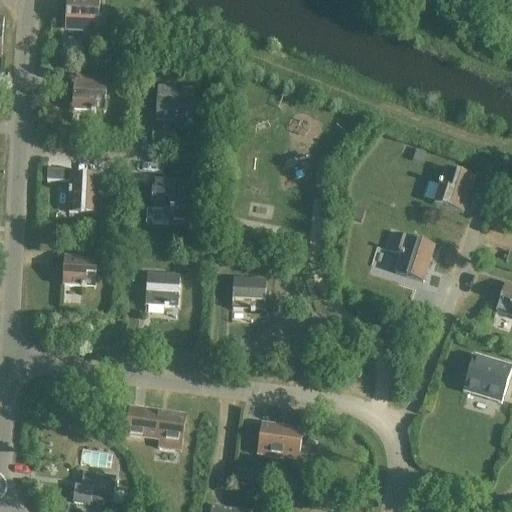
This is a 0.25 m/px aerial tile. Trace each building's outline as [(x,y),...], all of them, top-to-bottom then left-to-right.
[(97,44),(99,2),(66,0),(65,30),(83,31),(83,43),(97,44)] [(104,114),(106,85),(73,83),(72,113),(104,114)] [(193,133),(195,91),(157,89),(155,119),(174,120),(173,132),(193,133)] [(462,215),(473,179),(445,170),(433,206),(462,215)] [(68,215),(98,216),(100,178),(71,177),(71,173),(47,171),(46,182),(70,184),(68,215)] [(188,225),(190,183),(152,181),(150,211),(169,212),(168,224),(188,225)] [(423,284),(434,248),(394,235),(388,254),(400,257),(394,275),(423,284)] [(95,290),(96,260),(64,258),(62,288),(95,290)] [(178,309),(179,279),(147,277),(145,307),(178,309)] [(264,313),(265,283),(233,281),(231,311),(264,313)] [(511,319),(511,288),(504,285),(495,314),(511,319)] [(473,358),(462,394),(501,405),(511,369),(473,358)] [(126,437),(141,439),(181,444),(184,419),(130,412),(126,437)] [(298,457),(301,431),(262,426),(258,451),(298,457)] [(82,474),(82,481),(81,488),(75,487),(72,504),(89,507),(90,502),(112,505),(116,479),(82,474)]
